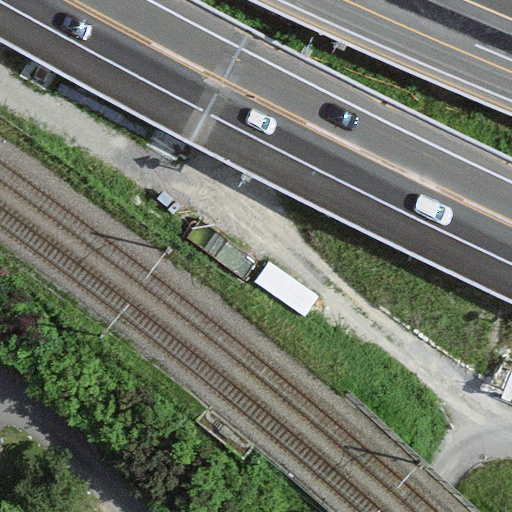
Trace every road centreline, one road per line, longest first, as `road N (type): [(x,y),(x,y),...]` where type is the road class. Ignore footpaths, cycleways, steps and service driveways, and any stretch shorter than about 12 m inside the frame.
road 1 (motorway): [(67,0),(511,225)]
road 2 (track): [(136,511),(0,385)]
road 3 (motorway): [(511,50),(392,0)]
road 4 (unclassified): [(419,511),(462,451),(511,430)]
